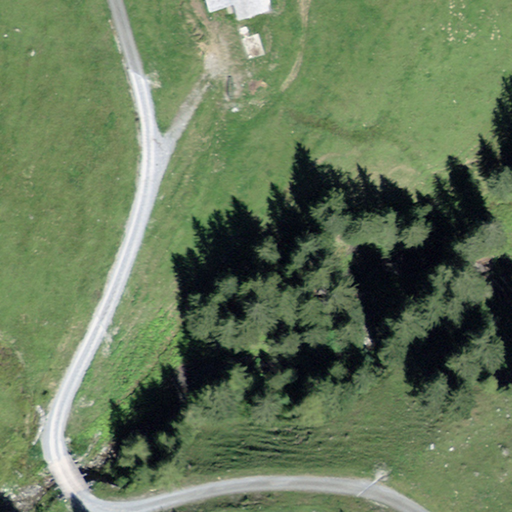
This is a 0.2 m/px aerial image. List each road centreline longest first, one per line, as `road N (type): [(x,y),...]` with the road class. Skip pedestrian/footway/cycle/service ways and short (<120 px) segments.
road 1 (track): [(413,511),(363,486),(312,482),(254,483),(115,511),(79,495),(58,458),(57,415),(137,225),(152,162),(116,0)]
road 2 (track): [(223,42),(152,162)]
